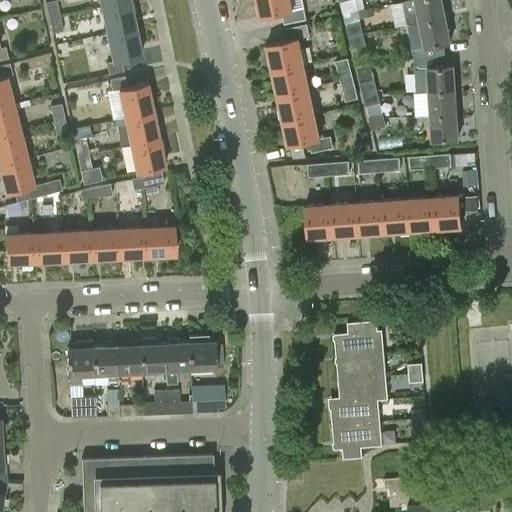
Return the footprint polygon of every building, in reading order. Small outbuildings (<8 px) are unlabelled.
[(59,15),(56,0),(45,2),(48,18),(59,15)] [(127,0),(101,6),(106,33),(134,27),(128,0),(127,0)] [(301,0),(256,0),(260,17),(281,12),(284,23),(305,18),(301,0)] [(339,0),(343,13),(358,10),(355,0),(339,0)] [(407,0),(403,1),(408,24),(446,17),(442,0),(407,0)] [(374,15),(373,7),(359,10),(361,17),(374,15)] [(358,10),(343,13),(349,37),(363,34),(360,21),(361,21),(358,10)] [(48,18),(51,33),(62,31),(59,15),(48,18)] [(408,24),(415,58),(445,54),(443,43),(451,41),(446,17),(408,24)] [(272,70),(304,63),(298,37),(309,35),(307,24),(285,28),(287,40),(266,44),(272,70)] [(106,33),(112,62),(106,63),(108,74),(123,70),(121,59),(140,55),(134,27),(106,33)] [(351,48),(356,66),(371,64),(366,44),(366,45),(363,34),(349,37),(351,48)] [(445,54),(415,58),(417,91),(428,91),(455,90),(453,65),(447,66),(445,54)] [(335,61),(340,81),(353,78),(348,58),(335,61)] [(272,70),(277,94),(309,87),(304,63),(272,70)] [(0,106),(12,104),(5,77),(12,76),(9,64),(0,66),(0,106)] [(371,64),(356,66),(360,82),(360,83),(363,94),(377,91),(377,93),(378,93),(374,79),(375,79),(371,64)] [(112,118),(124,116),(152,110),(146,82),(126,86),(124,77),(110,80),(112,90),(106,92),(112,118)] [(353,78),(340,81),(345,101),(358,98),(353,78)] [(277,94),(282,119),(314,112),(309,87),(277,94)] [(428,91),(430,116),(457,114),(455,90),(428,91)] [(368,117),(369,118),(382,115),(383,118),(384,118),(380,102),(378,93),(377,93),(377,91),(363,94),(366,106),(369,117),(368,117)] [(0,106),(0,135),(19,131),(12,104),(0,106)] [(64,119),(61,104),(50,106),(53,121),(64,119)] [(101,106),(81,110),(83,123),(103,119),(101,106)] [(124,116),(130,143),(158,137),(152,110),(124,116)] [(320,138),(314,112),(282,119),(288,144),(308,140),(311,152),(333,147),(330,135),(320,138)] [(458,138),(457,114),(430,116),(431,140),(458,138)] [(382,115),(369,118),(372,132),(387,130),(384,118),(383,118),(382,115)] [(53,121),(56,137),(67,134),(64,119),(53,121)] [(0,135),(0,164),(26,158),(19,131),(0,135)] [(163,165),(158,137),(130,143),(135,171),(163,165)] [(88,153),(85,138),(74,141),(77,156),(88,153)] [(77,156),(80,171),(91,169),(88,153),(77,156)] [(450,153),(429,155),(430,168),(451,166),(450,153)] [(410,169),(430,168),(429,155),(409,156),(410,169)] [(400,157),(379,158),(380,172),(400,170),(400,157)] [(33,185),(26,158),(0,164),(0,173),(5,193),(13,190),(16,202),(5,205),(5,218),(25,212),(22,200),(61,190),(58,179),(33,185)] [(359,173),(380,172),(379,158),(358,160),(359,173)] [(349,161),(328,162),(329,175),(349,174),(349,161)] [(308,177),(329,175),(328,162),(307,164),(308,177)] [(140,177),(143,188),(163,183),(161,172),(140,177)] [(143,188),(140,177),(130,179),(133,190),(143,188)] [(85,188),(87,199),(111,194),(109,183),(85,188)] [(87,199),(85,188),(79,190),(81,201),(87,199)] [(432,196),(435,228),(461,226),(458,194),(432,196)] [(432,196),(407,198),(409,230),(435,228),(432,196)] [(407,198),(381,200),(384,232),(409,230),(407,198)] [(477,199),(464,200),(465,211),(478,210),(477,199)] [(381,200),(356,202),(358,234),(384,232),(381,200)] [(356,202),(330,204),(333,236),(358,234),(356,202)] [(307,238),(333,236),(330,204),(304,206),(307,238)] [(144,217),(145,227),(146,257),(175,256),(173,216),(144,217)] [(32,225),(32,234),(34,263),(62,261),(60,232),(47,233),(46,224),(32,225)] [(5,264),(34,263),(32,234),(17,235),(16,226),(3,227),(5,264)] [(145,227),(116,229),(118,259),(146,257),(145,227)] [(116,229),(88,230),(90,260),(118,259),(116,229)] [(88,230),(60,232),(62,261),(90,260),(88,230)] [(333,333),(336,356),(383,352),(381,329),(377,329),(376,320),(347,322),(348,332),(333,333)] [(189,369),(213,368),(212,341),(202,341),(202,336),(187,336),(188,342),(187,342),(189,369)] [(141,371),(164,370),(163,343),(154,344),(154,338),(139,339),(141,371)] [(139,339),(124,340),(124,345),(115,346),(116,373),(141,371),(139,339)] [(92,342),(77,342),(77,348),(66,348),(68,375),(69,375),(69,385),(80,385),(80,375),(93,374),(92,347),(92,342)] [(187,342),(163,343),(164,370),(165,370),(166,383),(176,382),(175,370),(189,369),(187,342)] [(115,346),(92,347),(93,374),(107,373),(107,381),(116,380),(116,373),(115,346)] [(383,352),(336,356),(338,379),(385,374),(383,352)] [(408,363),(408,372),(422,371),(421,362),(408,363)] [(422,371),(408,372),(409,381),(423,380),(422,371)] [(338,379),(340,401),(378,398),(378,399),(388,399),(385,374),(338,379)] [(223,383),(190,384),(191,400),(191,412),(216,411),(216,405),(223,405),(223,383)] [(106,404),(106,415),(118,415),(118,404),(118,388),(105,388),(106,404)] [(178,388),(166,389),(167,413),(179,413),(179,400),(178,388)] [(166,389),(153,389),(153,401),(154,414),(167,413),(166,389)] [(69,403),(70,418),(94,417),(94,394),(83,394),(84,403),(69,403)] [(378,398),(340,401),(330,402),(332,426),(380,422),(378,399),(378,398)] [(191,400),(179,400),(179,413),(191,412),(191,400)] [(153,401),(142,401),(142,403),(143,414),(154,414),(153,401)] [(142,403),(118,404),(118,415),(143,414),(142,403)] [(412,409),(413,419),(427,417),(426,408),(412,409)] [(427,417),(413,419),(413,427),(428,426),(427,417)] [(382,444),(380,422),(332,426),(334,448),(342,448),(343,458),(362,456),(361,446),(382,444)] [(220,511),(220,493),(219,469),(213,469),(212,454),(81,458),(83,511),(220,511)] [(400,456),(401,467),(417,466),(416,454),(400,456)] [(390,499),(437,496),(435,473),(384,477),(384,487),(400,486),(401,493),(390,494),(390,499)] [(502,507),(511,506),(510,490),(500,491),(502,507)] [(448,511),(447,499),(437,500),(437,496),(390,499),(390,505),(401,504),(408,504),(408,511),(448,511)]
